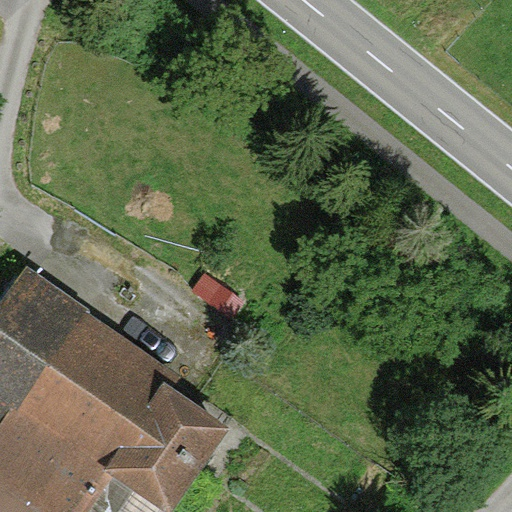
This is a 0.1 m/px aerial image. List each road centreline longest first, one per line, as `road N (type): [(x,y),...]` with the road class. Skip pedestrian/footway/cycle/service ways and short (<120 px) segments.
road 1 (track): [(511,230),(228,0)]
road 2 (tertiary): [(312,0),(511,160)]
